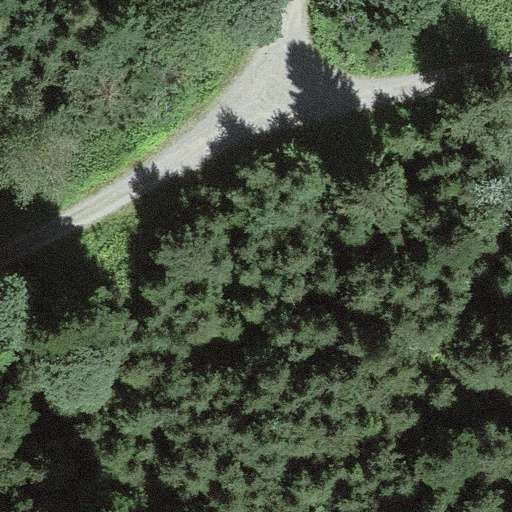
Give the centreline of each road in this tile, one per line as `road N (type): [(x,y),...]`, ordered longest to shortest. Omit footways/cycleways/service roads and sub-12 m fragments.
road 1 (track): [(0,257),(250,127),(511,62)]
road 2 (track): [(250,127),(284,0)]
